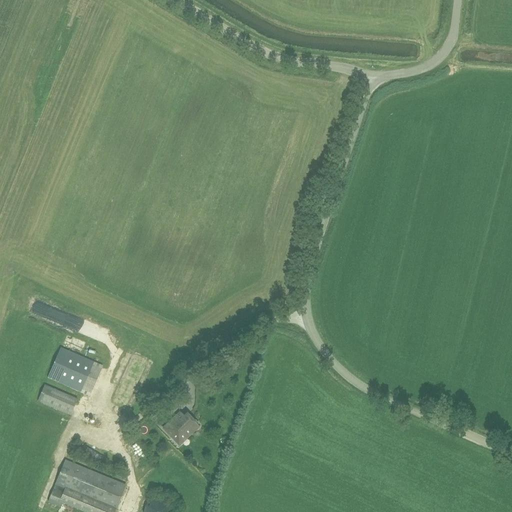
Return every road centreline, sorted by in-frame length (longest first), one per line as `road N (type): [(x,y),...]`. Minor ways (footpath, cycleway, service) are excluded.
road 1 (unclassified): [(511,455),(352,381),(310,329),(313,261),(371,76)]
road 2 (unclassified): [(371,76),(258,51),(174,0)]
road 3 (unclassified): [(371,76),(436,60),(450,43),(459,0)]
